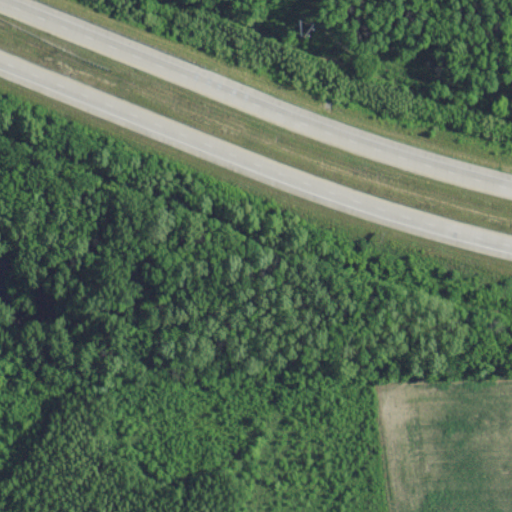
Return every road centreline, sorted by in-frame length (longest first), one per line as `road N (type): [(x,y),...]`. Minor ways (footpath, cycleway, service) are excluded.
road 1 (trunk): [(511,191),(326,137),(0,7)]
road 2 (trunk): [(0,67),(288,182),(511,249)]
